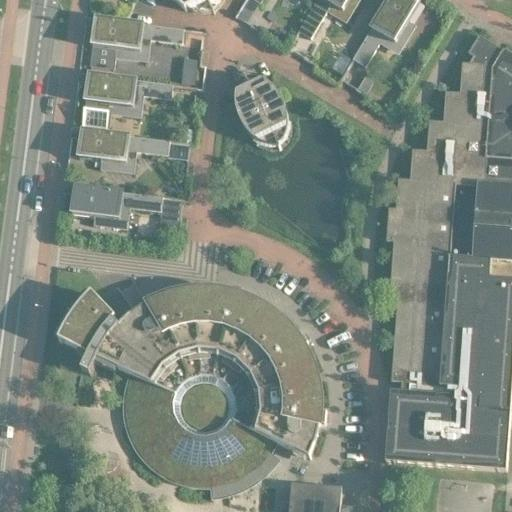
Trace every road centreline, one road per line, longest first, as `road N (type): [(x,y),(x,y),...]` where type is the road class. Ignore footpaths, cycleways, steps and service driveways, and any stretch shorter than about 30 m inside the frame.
road 1 (residential): [(202,227),(196,209),(216,48),(232,39),(397,137)]
road 2 (residential): [(369,511),(374,401),(348,315),(299,265),(202,227)]
road 3 (residential): [(11,254),(198,273),(202,227)]
road 4 (tertiary): [(11,254),(37,39)]
